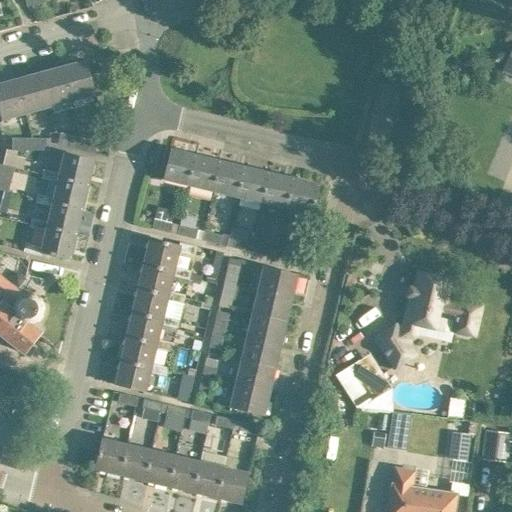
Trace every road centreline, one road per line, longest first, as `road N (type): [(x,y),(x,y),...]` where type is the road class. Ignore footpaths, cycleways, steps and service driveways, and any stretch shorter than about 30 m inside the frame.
road 1 (residential): [(45,496),(141,108)]
road 2 (residential): [(273,511),(350,165)]
road 3 (residential): [(350,165),(141,108)]
road 4 (residential): [(511,238),(363,182),(350,165)]
road 5 (residential): [(0,52),(145,13)]
